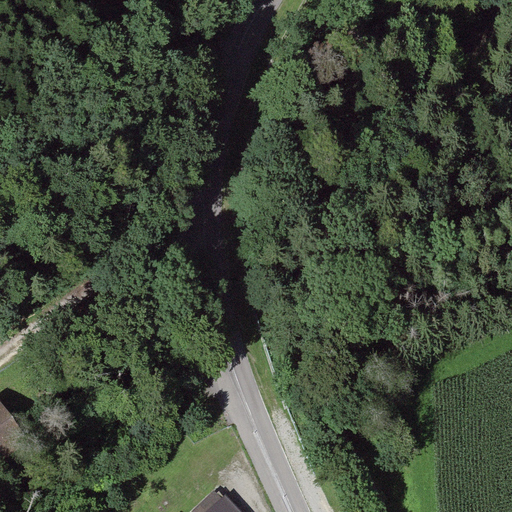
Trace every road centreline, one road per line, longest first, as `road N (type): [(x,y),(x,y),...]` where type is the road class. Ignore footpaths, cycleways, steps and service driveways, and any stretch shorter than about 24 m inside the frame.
road 1 (unclassified): [(272,0),(221,116),(208,234),(258,404),(305,511)]
road 2 (track): [(208,234),(142,254),(0,354)]
